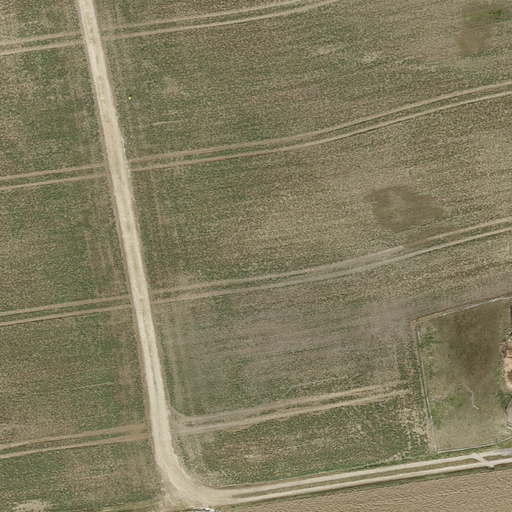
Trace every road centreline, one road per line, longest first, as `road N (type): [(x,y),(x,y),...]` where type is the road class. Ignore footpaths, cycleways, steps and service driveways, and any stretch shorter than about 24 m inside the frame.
road 1 (track): [(200,497),(167,454),(84,0)]
road 2 (track): [(511,456),(200,497)]
